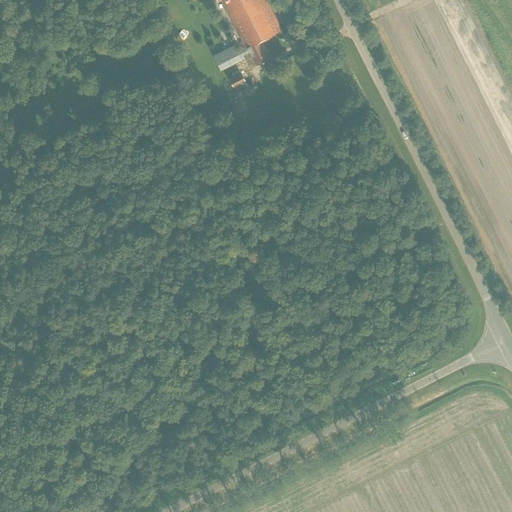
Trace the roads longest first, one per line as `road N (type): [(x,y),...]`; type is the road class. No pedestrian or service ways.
road 1 (tertiary): [(506,339),(333,0)]
road 2 (unclassified): [(170,511),(506,339)]
road 3 (track): [(401,0),(254,69)]
